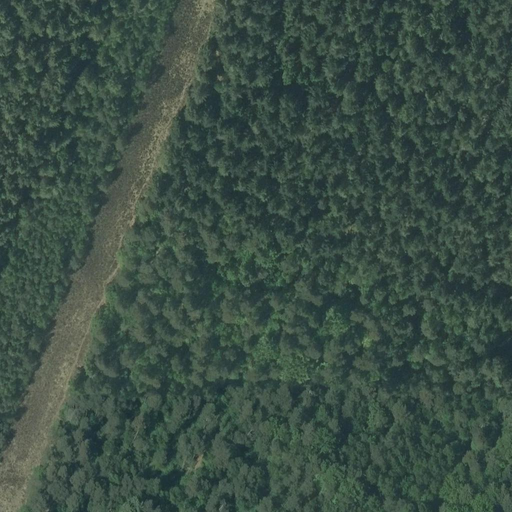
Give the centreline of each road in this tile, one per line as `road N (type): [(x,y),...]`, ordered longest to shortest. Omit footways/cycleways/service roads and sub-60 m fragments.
road 1 (track): [(367,511),(343,497),(511,58)]
road 2 (track): [(224,391),(373,0)]
